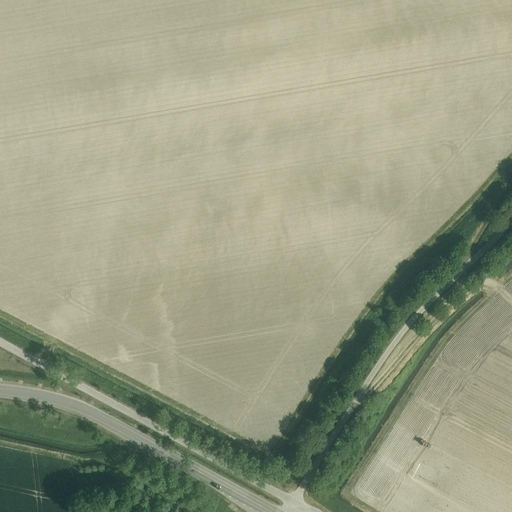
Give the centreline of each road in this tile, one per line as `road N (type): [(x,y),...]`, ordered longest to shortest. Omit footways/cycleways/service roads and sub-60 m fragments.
road 1 (unclassified): [(292,502),(401,332),(511,220)]
road 2 (unclassified): [(292,502),(0,342)]
road 3 (tertiary): [(270,511),(88,411),(0,391)]
road 4 (track): [(354,402),(472,286),(496,287)]
